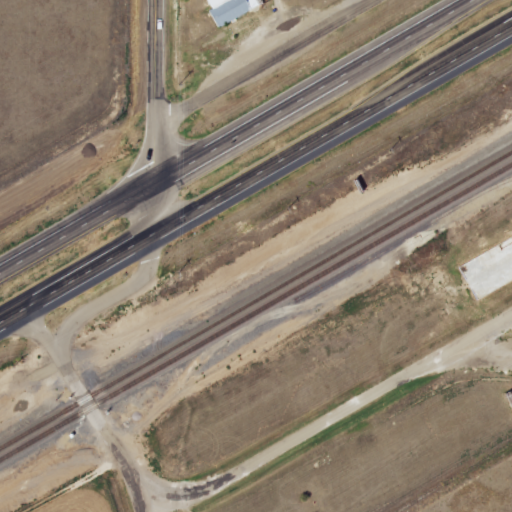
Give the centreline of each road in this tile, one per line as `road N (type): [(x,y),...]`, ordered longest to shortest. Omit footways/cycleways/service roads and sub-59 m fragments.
road 1 (trunk): [(0,323),(511,26)]
road 2 (trunk): [(470,0),(0,273)]
road 3 (residential): [(158,125),(365,0)]
road 4 (secondary): [(158,231),(158,0)]
road 5 (residential): [(118,453),(29,307)]
road 6 (residential): [(158,231),(149,274),(82,313),(57,350)]
